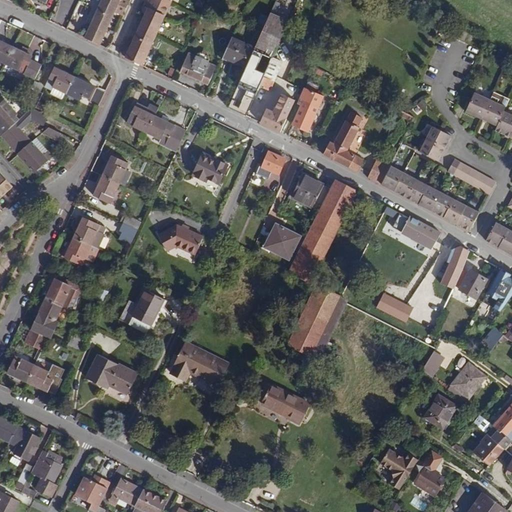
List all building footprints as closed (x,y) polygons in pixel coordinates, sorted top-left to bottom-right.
[(102,0),(85,39),(100,47),(120,0),(102,0)] [(126,59),(143,67),(172,0),(148,0),(146,6),(145,6),(141,13),(146,15),(126,59)] [(270,14),(255,48),(254,49),(265,54),(273,58),(288,22),(270,14)] [(255,48),(233,39),(224,59),(245,68),(254,49),(255,48)] [(13,48),(0,41),(0,62),(4,65),(13,48)] [(23,53),(13,48),(4,65),(18,72),(20,66),(27,69),(24,75),(35,80),(42,67),(31,62),(33,58),(31,57),(23,53)] [(25,48),(23,53),(31,57),(34,52),(25,48)] [(254,49),(245,68),(229,106),(249,114),(261,87),(271,91),(276,81),(265,76),(268,70),(259,67),(265,54),(254,49)] [(180,73),(208,86),(217,67),(209,64),(211,60),(208,59),(210,55),(203,51),(202,54),(197,55),(196,57),(189,54),(180,73)] [(66,94),(74,77),(55,68),(45,88),(52,91),(50,95),(63,100),(66,94)] [(95,87),(74,77),(66,94),(80,102),(83,96),(89,99),(95,87)] [(45,88),(34,83),(25,103),(35,108),(39,102),(45,88)] [(283,90),(294,96),(298,88),(288,83),(283,90)] [(318,87),(308,83),(303,92),(297,104),(301,106),(292,125),(308,132),(324,97),(315,94),(318,87)] [(99,107),(105,93),(97,89),(90,103),(99,107)] [(494,91),(490,100),(481,120),(497,127),(504,112),(506,107),(510,98),(494,91)] [(273,114),(287,119),(296,99),(283,92),(273,114)] [(481,120),(490,100),(475,93),(466,112),(481,120)] [(0,135),(1,137),(15,125),(11,121),(14,119),(17,116),(4,101),(0,104),(0,135)] [(47,106),(39,102),(35,108),(44,112),(47,106)] [(147,134),(155,117),(136,107),(129,119),(135,122),(133,127),(147,134)] [(49,117),(33,109),(17,123),(15,125),(1,137),(18,156),(33,142),(22,130),(33,121),(44,126),(49,117)] [(261,124),(280,133),(287,119),(273,114),(267,111),(261,124)] [(323,154),(358,172),(364,160),(348,151),(360,129),(358,128),(362,118),(351,112),(333,144),(330,142),(323,154)] [(511,115),(504,112),(497,127),(496,131),(511,138),(511,135),(511,115)] [(161,120),(155,117),(147,134),(160,140),(159,144),(177,152),(186,131),(168,123),(170,119),(163,116),(161,120)] [(433,127),(426,140),(445,150),(452,137),(433,127)] [(58,140),(61,134),(48,129),(46,135),(58,140)] [(37,139),(33,142),(44,155),(48,151),(37,139)] [(445,150),(426,140),(420,152),(438,162),(445,150)] [(44,155),(33,142),(18,156),(34,174),(53,157),(48,151),(44,155)] [(279,176),(286,160),(268,153),(262,168),(279,176)] [(217,188),(228,166),(203,154),(193,176),(217,188)] [(112,156),(102,177),(120,185),(129,164),(112,156)] [(368,178),(382,185),(391,167),(377,160),(368,178)] [(447,172),(451,174),(453,175),(460,163),(454,160),(447,172)] [(453,175),(459,179),(466,166),(460,163),(453,175)] [(459,179),(463,181),(465,182),(471,169),(466,166),(459,179)] [(382,185),(394,192),(403,173),(391,167),(382,185)] [(465,182),(471,185),(477,173),(471,169),(465,182)] [(260,190),(266,177),(255,172),(249,185),(260,190)] [(0,199),(13,188),(0,173),(0,199)] [(394,192),(406,198),(416,180),(403,173),(394,192)] [(471,185),(476,188),(483,176),(477,173),(471,185)] [(292,198),(318,211),(330,188),(304,174),(292,198)] [(483,192),(489,179),(483,176),(476,188),(483,192)] [(120,185),(102,177),(93,197),(111,205),(120,185)] [(483,192),(489,195),(496,182),(489,179),(483,192)] [(336,180),(289,272),(309,282),(311,283),(358,191),(336,180)] [(406,198),(418,205),(428,186),(416,180),(406,198)] [(418,205),(431,212),(441,193),(428,186),(418,205)] [(431,212),(443,218),(453,199),(441,193),(431,212)] [(443,218),(457,225),(466,206),(453,199),(443,218)] [(457,225),(469,232),(479,213),(466,206),(457,225)] [(124,215),(120,222),(125,225),(137,231),(141,223),(124,215)] [(410,217),(409,218),(402,233),(432,249),(440,235),(440,234),(410,217)] [(77,231),(74,238),(95,248),(105,228),(83,218),(80,225),(76,224),(73,230),(77,231)] [(486,241),(498,248),(509,230),(496,223),(486,241)] [(289,260),(301,236),(276,224),(264,248),(289,260)] [(137,231),(125,225),(122,232),(125,233),(122,240),(131,245),(137,231)] [(195,256),(204,237),(178,226),(158,236),(168,253),(176,248),(195,256)] [(511,255),(511,253),(511,231),(509,230),(498,248),(511,255)] [(95,248),(74,238),(70,245),(68,243),(61,257),(82,267),(85,260),(92,264),(99,250),(95,248)] [(470,252),(460,246),(452,250),(447,263),(449,263),(441,283),(435,281),(432,288),(434,289),(429,298),(407,288),(390,320),(418,334),(430,310),(441,316),(456,286),(463,270),(470,252)] [(463,270),(456,286),(460,288),(468,272),(463,270)] [(468,272),(460,288),(459,289),(476,299),(487,280),(470,270),(468,272)] [(505,276),(499,272),(482,302),(500,313),(511,295),(511,276),(507,273),(505,276)] [(108,290),(111,283),(95,275),(92,283),(108,290)] [(45,299),(62,308),(72,288),(54,279),(45,299)] [(316,285),(287,346),(331,367),(341,348),(329,342),(349,301),(316,285)] [(152,327),(165,300),(145,291),(132,317),(152,327)] [(48,338),(62,308),(45,299),(30,330),(36,332),(48,338)] [(511,327),(506,323),(498,331),(503,335),(511,342),(511,341),(511,327)] [(43,348),(48,338),(36,332),(31,342),(43,348)] [(67,347),(80,353),(86,339),(74,333),(67,347)] [(217,386),(229,364),(186,342),(171,373),(186,381),(190,373),(217,386)] [(434,353),(426,366),(435,372),(444,359),(434,353)] [(21,380),(28,383),(36,366),(14,356),(6,374),(14,377),(13,381),(19,384),(21,380)] [(127,395),(138,374),(119,365),(119,366),(98,356),(87,379),(108,390),(109,386),(127,395)] [(468,364),(452,385),(469,398),(485,377),(468,364)] [(36,366),(28,383),(48,393),(55,377),(56,375),(36,366)] [(426,366),(422,372),(431,379),(435,372),(426,366)] [(55,377),(48,393),(56,396),(63,380),(55,377)] [(266,385),(262,393),(267,395),(262,405),(289,418),(288,420),(297,424),(307,403),(272,385),(271,388),(266,385)] [(452,385),(448,391),(464,404),(469,398),(452,385)] [(443,429),(457,407),(439,396),(425,418),(443,429)] [(511,404),(493,427),(511,441),(511,440),(511,404)] [(489,466),(511,441),(493,427),(487,422),(479,415),(472,423),(487,434),(480,442),(480,443),(474,451),(476,453),(476,454),(489,466)] [(0,438),(9,443),(18,427),(0,417),(0,438)] [(40,438),(18,427),(9,443),(16,447),(13,454),(28,462),(32,454),(34,455),(37,448),(35,447),(40,438)] [(453,448),(471,460),(474,455),(457,443),(453,448)] [(390,483),(399,489),(418,459),(414,457),(415,454),(410,451),(405,459),(389,448),(381,462),(392,470),(394,477),(390,483)] [(59,460),(43,451),(34,468),(31,473),(41,479),(36,490),(50,497),(56,486),(53,484),(62,467),(57,464),(59,460)] [(21,493),(24,486),(31,473),(34,468),(27,464),(13,489),(21,493)] [(433,472),(435,470),(426,464),(413,483),(435,497),(446,481),(438,475),(433,472)] [(103,496),(110,482),(96,475),(93,482),(85,478),(75,496),(92,505),(98,493),(103,496)] [(134,507),(142,490),(121,479),(109,501),(116,505),(119,499),(134,507)] [(21,493),(33,499),(37,492),(24,486),(21,493)] [(160,511),(166,502),(142,490),(134,507),(130,511),(140,511),(141,511),(143,511),(160,511)] [(0,511),(14,511),(20,502),(0,491),(0,511)] [(506,511),(507,511),(482,494),(469,511),(506,511)]
